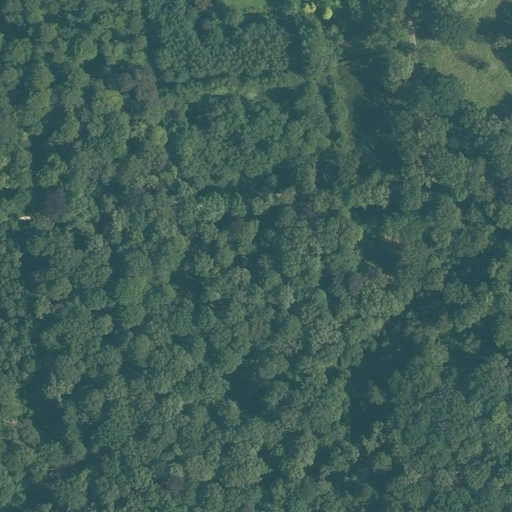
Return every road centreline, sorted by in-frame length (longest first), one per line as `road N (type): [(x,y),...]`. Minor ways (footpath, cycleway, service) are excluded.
road 1 (track): [(190,209),(426,193)]
road 2 (unclassified): [(426,193),(404,0)]
road 3 (track): [(0,222),(190,209)]
